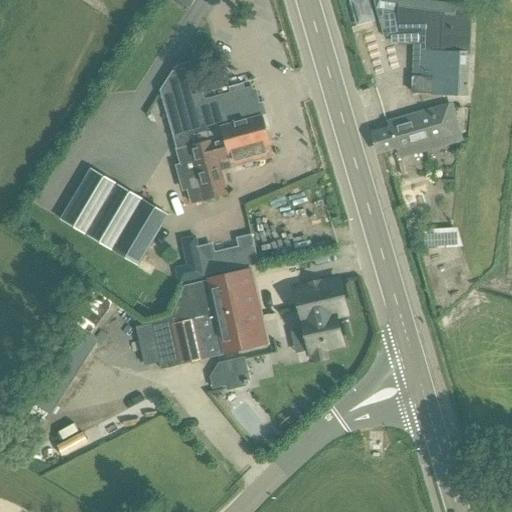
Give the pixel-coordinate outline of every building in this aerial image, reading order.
[(376,0),(374,9),(383,37),(400,34),(420,34),(420,75),(410,75),(410,92),(468,95),(468,8),(468,5),(425,0),(376,0)] [(161,91),(178,151),(192,203),(227,194),(221,171),(271,157),(260,117),(266,115),(263,102),(257,104),(253,88),(204,102),(193,63),(177,67),(161,91)] [(381,138),(376,139),(379,147),(384,146),(385,151),(398,147),(401,156),(461,140),(451,106),(397,120),(399,128),(380,133),(381,138)] [(91,169),(61,219),(138,266),(168,215),(91,169)] [(215,202),(193,206),(195,215),(217,211),(215,202)] [(237,203),(192,219),(197,231),(242,215),(237,203)] [(446,245),(463,244),(459,230),(445,230),(446,245)] [(246,263),(257,260),(251,233),(239,236),(246,263)] [(182,240),(191,279),(204,276),(195,237),(182,240)] [(172,320),(151,325),(162,372),(265,347),(247,274),(208,283),(208,284),(184,290),(172,320)] [(340,283),(298,293),(313,355),(345,347),(337,318),(347,315),(340,283)] [(81,328),(33,403),(53,416),(101,340),(81,328)] [(158,369),(157,358),(142,359),(143,370),(158,369)] [(245,360),(219,366),(210,381),(213,393),(226,389),(228,395),(251,389),(245,360)] [(238,418),(251,413),(245,399),(232,403),(238,418)]
